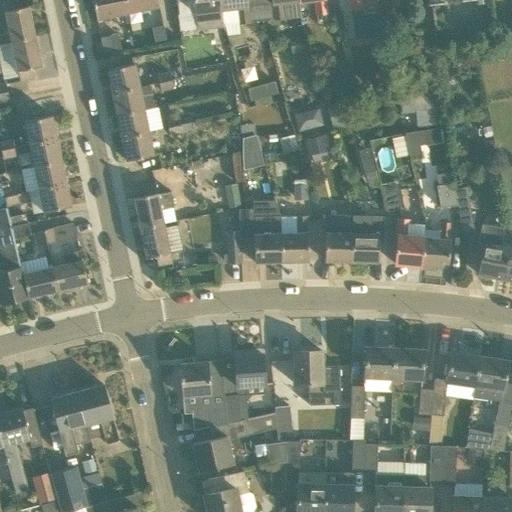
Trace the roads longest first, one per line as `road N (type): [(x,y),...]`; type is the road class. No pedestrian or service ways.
road 1 (residential): [(511,317),(291,301),(132,317)]
road 2 (residential): [(132,317),(62,0)]
road 3 (residential): [(172,511),(132,317)]
road 4 (residential): [(132,317),(0,351)]
